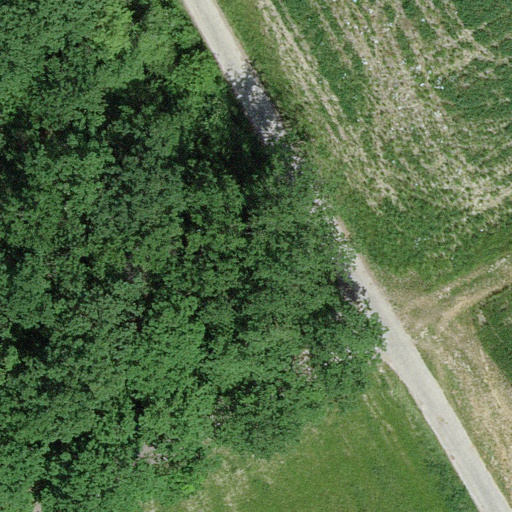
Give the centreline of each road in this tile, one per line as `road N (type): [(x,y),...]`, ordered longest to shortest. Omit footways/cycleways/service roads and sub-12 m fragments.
road 1 (track): [(496,511),(201,0)]
road 2 (track): [(45,511),(384,320)]
